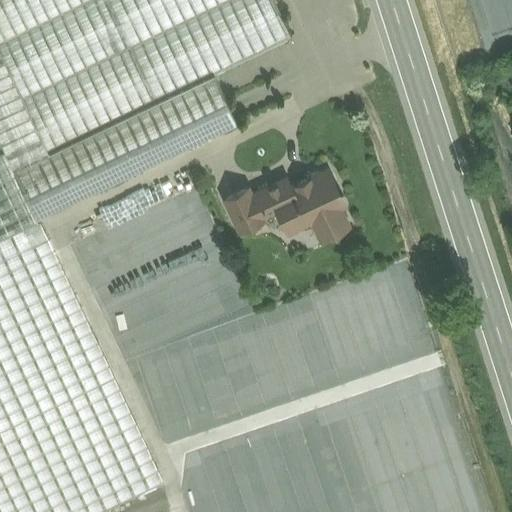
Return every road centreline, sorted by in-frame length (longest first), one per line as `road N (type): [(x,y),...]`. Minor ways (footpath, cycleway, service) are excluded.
road 1 (track): [(401,31),(355,51),(292,107),(53,228),(171,481),(178,511)]
road 2 (secondary): [(391,0),(511,375)]
road 3 (track): [(159,455),(435,361)]
